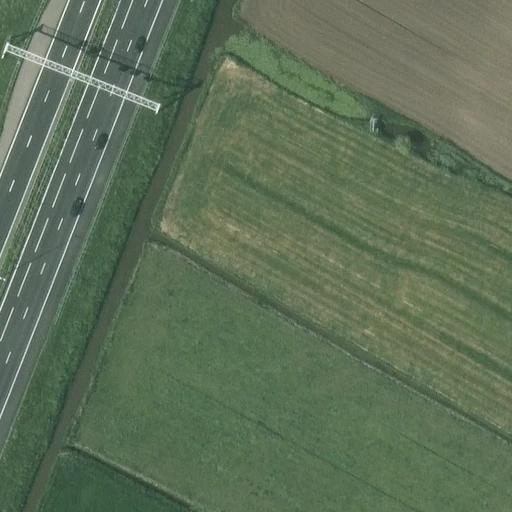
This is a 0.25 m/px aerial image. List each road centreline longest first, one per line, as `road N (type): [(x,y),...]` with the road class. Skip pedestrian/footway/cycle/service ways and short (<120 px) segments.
road 1 (motorway): [(0,357),(139,0)]
road 2 (motorway): [(84,0),(0,216)]
